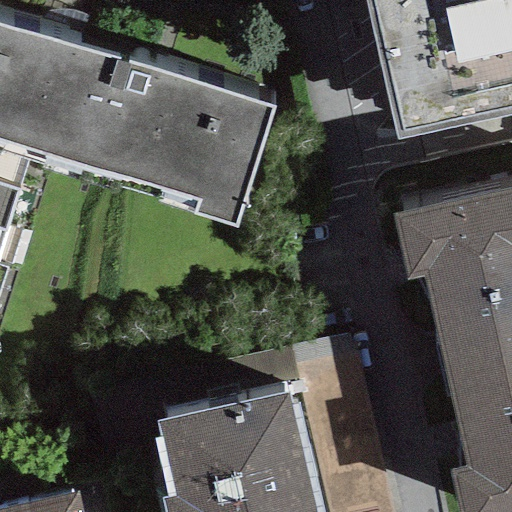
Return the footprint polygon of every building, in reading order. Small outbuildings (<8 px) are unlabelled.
[(511,0),(365,0),(396,141),(511,114),(511,0)] [(271,106),(0,20),(0,152),(24,160),(233,226),(271,106)] [(0,266),(0,244),(24,160),(0,152),(0,287),(7,268),(0,266)] [(422,278),(443,370),(511,353),(511,188),(391,216),(406,281),(422,278)] [(225,361),(235,404),(290,392),(300,390),(327,511),(391,511),(350,333),(225,361)] [(511,511),(511,353),(443,370),(465,466),(448,470),(458,511),(511,511)] [(235,404),(156,422),(173,497),(161,500),(163,511),(316,511),(290,392),(235,404)] [(83,511),(80,495),(4,511),(83,511)]
